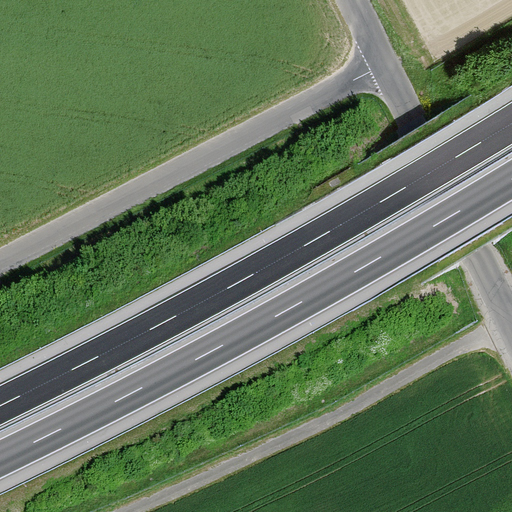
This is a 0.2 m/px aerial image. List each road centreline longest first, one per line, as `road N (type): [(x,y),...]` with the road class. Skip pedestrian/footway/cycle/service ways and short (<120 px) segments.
road 1 (motorway): [(511,123),(203,301),(0,405)]
road 2 (motorway): [(0,457),(222,345),(511,178)]
road 3 (track): [(508,316),(337,416),(124,511)]
road 4 (unclassified): [(0,262),(382,64)]
road 5 (tertiary): [(508,316),(413,125)]
